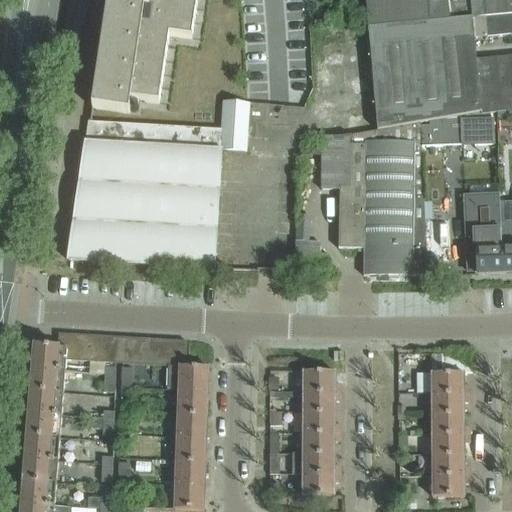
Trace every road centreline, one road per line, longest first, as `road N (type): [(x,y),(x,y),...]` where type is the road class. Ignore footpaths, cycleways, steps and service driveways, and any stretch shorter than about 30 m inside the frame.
road 1 (residential): [(0,308),(234,323)]
road 2 (residential): [(234,323),(234,511)]
road 3 (residential): [(348,511),(350,329)]
road 4 (residential): [(478,511),(478,329)]
road 5 (tertiary): [(0,249),(14,76)]
road 6 (residential): [(350,329),(478,329)]
